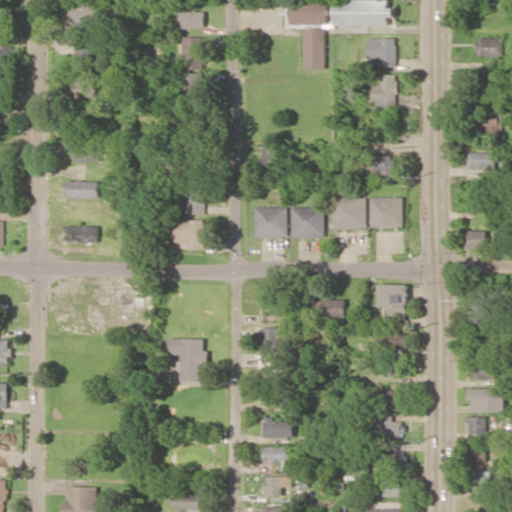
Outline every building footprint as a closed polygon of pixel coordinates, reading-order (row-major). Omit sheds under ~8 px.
[(335,0),(335,23),(396,24),(397,6),(391,6),(390,0),(335,0)] [(97,3),(72,2),(71,22),(97,23),(97,3)] [(13,7),(0,6),(0,25),(12,25),(13,7)] [(180,11),(181,27),(206,27),(205,10),(180,11)] [(327,27),(306,27),(306,67),(326,68),(327,27)] [(183,67),(202,68),(203,36),(185,35),(183,67)] [(77,71),(94,71),(93,36),(76,37),(77,71)] [(397,36),(368,37),(369,66),(397,65),(397,36)] [(477,56),(504,55),(504,36),(476,37),(477,56)] [(203,72),(186,72),(186,104),(204,103),(203,72)] [(372,83),(371,109),(397,109),(398,74),(380,73),(380,84),(372,83)] [(499,101),(499,77),(491,77),(491,80),(485,80),(485,101),(499,101)] [(487,111),(487,128),(502,128),(502,111),(487,111)] [(207,140),(206,115),(188,115),(189,141),(207,140)] [(101,160),(101,144),(75,144),(76,161),(101,160)] [(277,147),(264,146),(263,168),(277,169),(277,147)] [(188,178),(205,177),(204,148),(187,149),(188,178)] [(468,169),(496,170),(497,152),(468,151),(468,169)] [(368,173),(394,173),(395,155),(368,155),(368,173)] [(100,180),(67,180),(67,196),(100,197),(100,180)] [(188,213),(208,213),(208,201),(203,201),(203,189),(189,189),(188,213)] [(405,226),(405,196),(371,196),(372,226),(405,226)] [(368,197),(335,197),(335,228),(368,227),(368,197)] [(289,237),(290,206),(257,205),(257,236),(289,237)] [(326,206),(293,206),(294,237),(327,236),(326,206)] [(206,218),(177,219),(177,247),(207,247),(206,218)] [(99,241),(99,224),(68,225),(69,241),(99,241)] [(487,229),(468,230),(469,247),(488,246),(487,229)] [(493,296),(493,283),(475,282),(474,295),(493,296)] [(409,283),(379,283),(379,305),(386,305),(386,320),(409,320),(409,283)] [(347,317),(346,298),(312,298),(313,318),(347,317)] [(263,350),(282,350),(282,327),(264,326),(263,350)] [(407,375),(407,351),(408,351),(408,331),(377,331),(377,345),(385,345),(384,375),(407,375)] [(475,349),(502,349),(502,341),(490,341),(490,331),(476,331),(475,349)] [(183,354),(183,379),(205,380),(206,365),(210,365),(210,350),(205,350),(206,338),(171,337),(170,353),(183,354)] [(12,339),(0,338),(0,362),(11,363),(12,339)] [(262,356),(263,381),(283,380),(282,355),(262,356)] [(472,378),(496,378),(496,361),(473,360),(472,378)] [(0,406),(10,407),(10,382),(0,381),(0,406)] [(264,402),(290,402),(290,384),(264,384),(264,402)] [(506,411),(507,387),(473,387),(472,411),(506,411)] [(406,407),(405,388),(381,389),(382,407),(406,407)] [(395,421),(394,413),(382,413),(383,435),(407,434),(407,421),(395,421)] [(493,415),(472,416),(472,433),(493,433),(493,415)] [(267,436),(296,436),(297,420),(276,420),(276,417),(267,417),(267,436)] [(491,443),(474,442),(474,460),(491,461),(491,443)] [(296,445),(266,445),(265,458),(286,458),(286,469),(296,469),(296,445)] [(378,466),(407,465),(406,448),(378,449),(378,466)] [(495,469),(477,470),(478,487),(485,487),(485,495),(496,495),(495,469)] [(268,494),(287,494),(286,488),(295,487),(295,475),(268,475),(268,494)] [(0,511),(8,511),(8,479),(0,478),(0,511)] [(385,496),(405,495),(404,478),(384,478),(385,496)] [(65,499),(65,511),(99,511),(101,486),(72,485),(71,499),(65,499)] [(205,509),(206,492),(176,492),(175,508),(205,509)]
